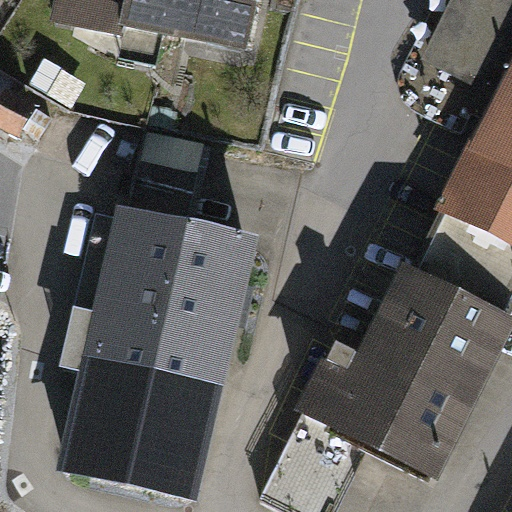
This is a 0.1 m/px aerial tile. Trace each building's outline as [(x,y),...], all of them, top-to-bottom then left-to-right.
[(55,0),(51,19),(124,35),(125,27),(247,54),(258,0),(55,0)] [(511,59),(511,0),(453,0),(423,59),(496,95),(511,59)] [(511,59),(496,95),(414,267),(511,315),(511,59)] [(42,61),(28,85),(71,109),(84,86),(42,61)] [(6,90),(0,100),(0,124),(19,134),(34,105),(6,90)] [(203,146),(148,131),(141,159),(196,173),(203,146)] [(255,235),(118,205),(116,217),(95,308),(60,468),(197,498),(255,235)] [(95,308),(116,217),(97,213),(76,304),(95,308)] [(511,315),(414,267),(405,262),(351,371),(320,356),(296,406),(305,411),(369,443),(438,477),(511,328),(511,315)] [(334,511),(369,443),(305,411),(261,500),(285,511),(334,511)]
